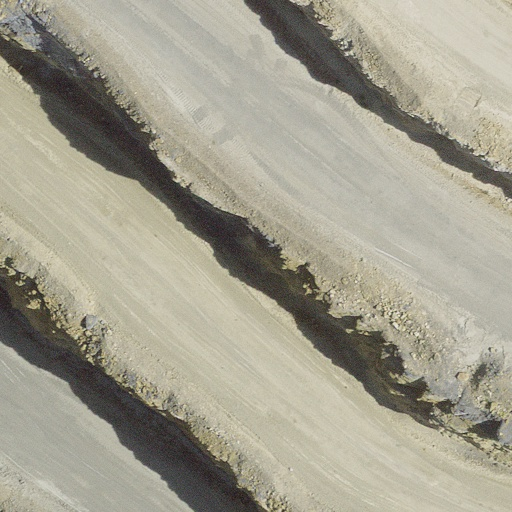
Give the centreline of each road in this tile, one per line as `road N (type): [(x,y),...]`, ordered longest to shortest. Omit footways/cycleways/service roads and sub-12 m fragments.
road 1 (track): [(487,511),(276,410),(0,155)]
road 2 (track): [(511,292),(242,114),(114,0)]
road 3 (track): [(125,511),(0,414)]
